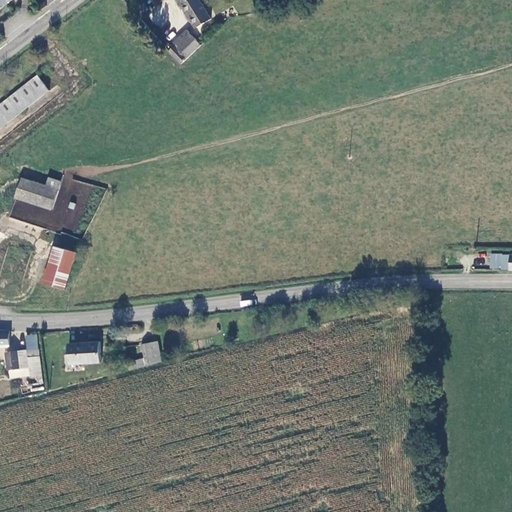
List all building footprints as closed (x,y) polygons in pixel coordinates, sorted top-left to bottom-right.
[(196,0),(176,0),(194,28),(209,21),(196,0)] [(166,57),(180,67),(196,45),(180,32),(168,47),(171,51),(166,57)] [(32,81),(0,105),(0,130),(44,96),(32,81)] [(57,190),(59,182),(47,179),(45,186),(57,190)] [(52,209),(57,190),(45,186),(21,180),(16,199),(52,209)] [(63,291),(76,253),(53,245),(40,283),(63,291)] [(11,331),(0,331),(0,346),(11,347),(11,331)] [(28,335),(28,348),(38,347),(38,334),(28,335)] [(162,361),(159,342),(142,346),(146,359),(129,365),(130,370),(162,361)] [(101,343),(72,345),(73,364),(102,363),(101,343)] [(28,348),(28,351),(29,359),(31,358),(41,357),(40,347),(38,347),(28,348)] [(13,379),(30,376),(30,370),(32,369),(31,358),(29,359),(28,351),(8,353),(10,372),(12,371),(13,379)]
